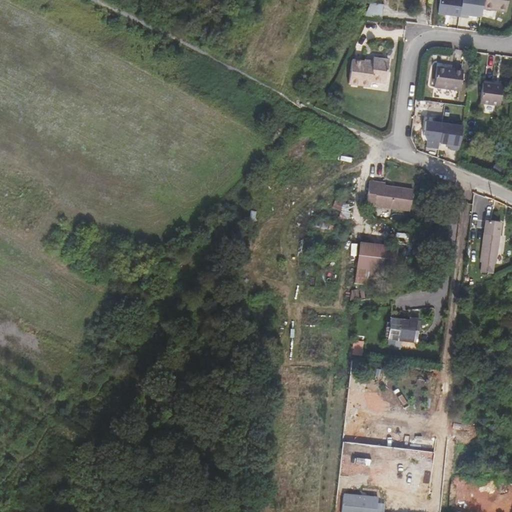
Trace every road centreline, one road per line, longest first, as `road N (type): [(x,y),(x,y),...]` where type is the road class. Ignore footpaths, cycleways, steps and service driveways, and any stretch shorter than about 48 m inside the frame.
road 1 (unknown): [(463,179),(427,429)]
road 2 (residential): [(511,42),(425,39),(414,55),(400,154)]
road 3 (track): [(0,118),(97,172),(85,195)]
road 4 (residential): [(511,198),(400,154)]
